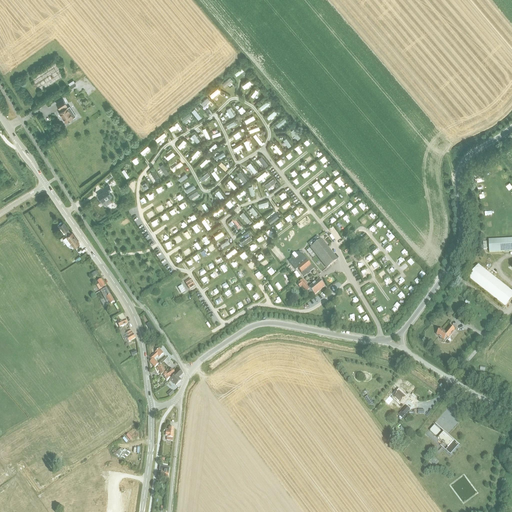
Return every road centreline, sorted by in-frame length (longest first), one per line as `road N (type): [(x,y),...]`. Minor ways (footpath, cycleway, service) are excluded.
road 1 (secondary): [(151,407),(128,303),(46,184)]
road 2 (unclassified): [(403,330),(458,249),(461,165),(511,127)]
road 3 (unclassified): [(200,359),(265,324),(384,341)]
road 4 (unclassified): [(511,416),(404,349)]
